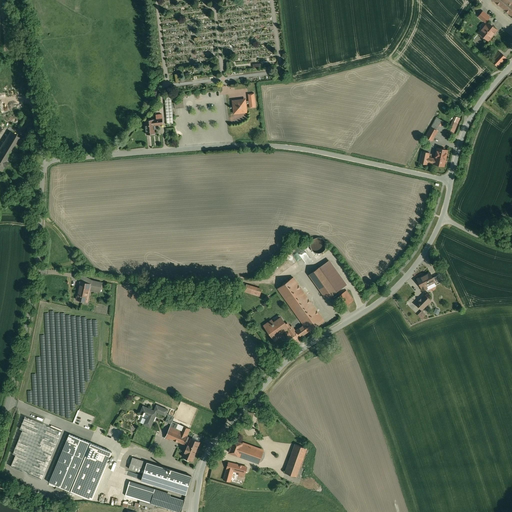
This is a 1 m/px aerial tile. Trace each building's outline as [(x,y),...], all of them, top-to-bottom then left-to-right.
[(511,15),(511,0),(492,0),(511,16),(511,15)] [(483,11),(478,17),(485,22),(489,17),(483,11)] [(488,22),(479,33),(488,40),(492,35),(497,30),(488,22)] [(508,59),(500,52),(492,61),(499,68),(508,59)] [(254,93),(248,94),(249,100),(245,101),(245,104),(246,104),(249,103),(250,108),(256,107),(254,93)] [(245,100),(234,101),(235,112),(246,111),(245,104),(245,101),(245,100)] [(25,117),(3,103),(0,108),(0,115),(18,127),(23,120),(25,117)] [(153,119),(145,120),(147,134),(155,133),(154,125),(153,119)] [(437,131),(431,127),(426,137),(432,140),(437,131)] [(21,138),(10,131),(0,147),(0,150),(10,157),(21,138)] [(447,150),(437,148),(435,158),(434,164),(444,166),(447,150)] [(10,157),(0,150),(0,169),(2,171),(4,166),(5,167),(8,162),(7,162),(10,157)] [(429,153),(422,151),(419,163),(427,165),(427,162),(434,164),(435,158),(429,157),(429,153)] [(337,291),(319,267),(309,274),(327,299),(337,291)] [(430,272),(417,279),(423,290),(427,288),(426,286),(434,282),(432,278),(430,272)] [(438,275),(432,278),(434,282),(436,285),(441,282),(438,275)] [(324,320),(293,277),(278,288),(304,325),(308,331),(309,331),(324,320)] [(102,283),(91,280),(91,284),(89,291),(92,292),(92,290),(100,291),(102,283)] [(91,284),(80,282),(77,299),(80,300),(80,302),(83,302),(83,301),(87,302),(89,291),(91,284)] [(262,288),(247,284),(244,291),(260,296),(261,291),(262,288)] [(343,293),(333,300),(337,306),(340,303),(343,307),(350,302),(343,293)] [(425,294),(415,304),(421,310),(431,301),(425,294)] [(422,311),(418,315),(422,319),(426,315),(422,311)] [(280,318),(275,321),(276,323),(274,324),(273,323),(272,324),(273,325),(271,326),(271,327),(270,326),(270,327),(269,327),(267,324),(265,325),(267,329),(271,335),(273,334),(276,339),(281,336),(279,333),(285,329),(286,330),(287,329),(289,332),(287,333),(289,335),(294,332),(297,336),(299,334),(301,336),(308,331),(304,325),(296,330),(295,331),(294,330),(292,326),(291,327),(288,324),(285,326),(283,323),(284,322),(280,317),(280,318)] [(289,335),(287,337),(291,342),(298,337),(297,336),(294,332),(289,335)] [(168,410),(157,405),(154,410),(143,406),(140,413),(143,414),(142,417),(146,418),(144,423),(143,424),(151,427),(157,412),(166,416),(168,410)] [(174,417),(168,414),(165,421),(171,424),(174,417)] [(42,479),(61,432),(25,418),(21,429),(23,430),(13,454),(16,455),(11,467),(42,479)] [(265,418),(258,420),(262,437),(269,436),(265,418)] [(190,428),(177,423),(175,428),(170,426),(167,433),(171,434),(170,438),(185,444),(185,443),(188,436),(187,436),(190,428)] [(69,434),(49,482),(71,491),(91,443),(69,434)] [(200,442),(188,436),(185,443),(188,444),(182,456),(186,458),(185,459),(188,460),(189,459),(192,461),(200,442)] [(243,443),(233,439),(229,452),(238,455),(243,443)] [(112,452),(91,443),(71,491),(86,498),(92,499),(112,452)] [(263,450),(243,443),(238,455),(259,463),(263,450)] [(295,444),(285,472),(296,476),(307,448),(295,444)] [(192,476),(132,457),(129,468),(132,470),(129,480),(130,480),(123,503),(134,506),(135,504),(136,503),(139,504),(139,503),(140,500),(149,503),(155,505),(178,511),(181,511),(185,501),(154,491),(156,485),(186,495),(192,476)] [(247,467),(226,461),(224,465),(227,466),(223,480),(230,481),(233,470),(245,473),(247,467)]
